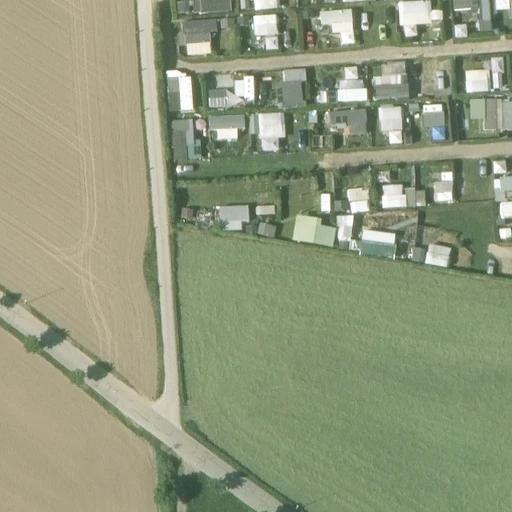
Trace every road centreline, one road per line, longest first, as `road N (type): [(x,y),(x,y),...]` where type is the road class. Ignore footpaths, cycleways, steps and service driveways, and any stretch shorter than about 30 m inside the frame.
road 1 (unclassified): [(143,0),(171,442)]
road 2 (residential): [(0,308),(171,442)]
